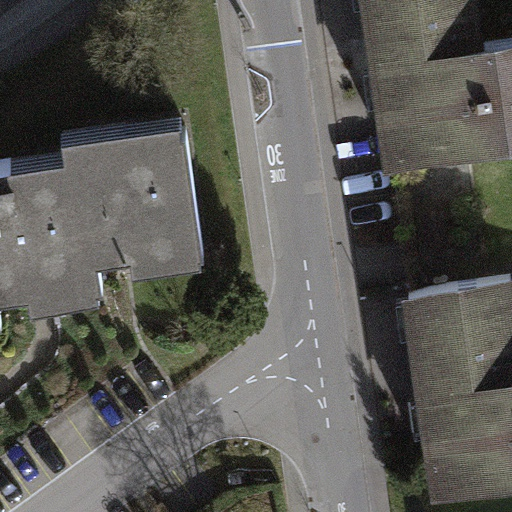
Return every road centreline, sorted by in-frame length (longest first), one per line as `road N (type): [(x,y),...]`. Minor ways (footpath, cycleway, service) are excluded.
road 1 (residential): [(322,318),(63,511)]
road 2 (residential): [(322,318),(270,0)]
road 3 (residential): [(353,511),(322,318)]
